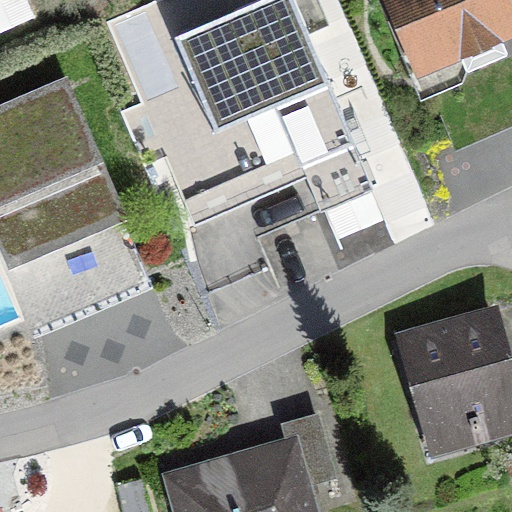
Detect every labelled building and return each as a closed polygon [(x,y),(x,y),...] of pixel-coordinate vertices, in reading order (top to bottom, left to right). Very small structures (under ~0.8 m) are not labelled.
[(511,30),(498,0),(395,0),(388,3),(421,79),(511,39),(511,30)] [(352,161),(286,4),(185,46),(251,203),(352,161)] [(124,218),(63,88),(0,117),(0,235),(15,268),(124,218)] [(438,453),(511,435),(511,362),(502,323),(411,346),(438,453)] [(294,511),(277,447),(176,473),(186,511),(294,511)]
